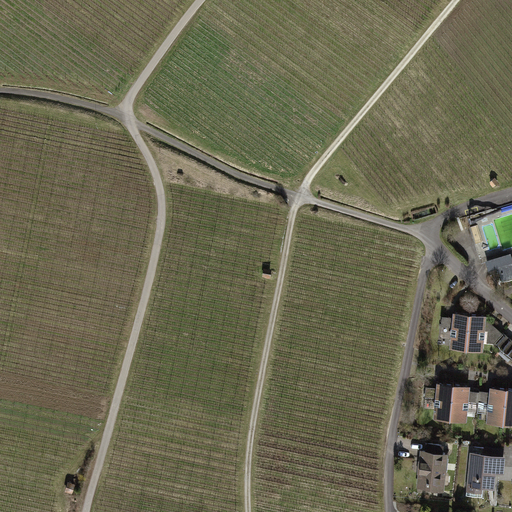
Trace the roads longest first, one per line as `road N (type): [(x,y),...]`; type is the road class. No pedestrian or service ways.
road 1 (track): [(86,511),(163,211),(155,169),(123,110),(201,0)]
road 2 (residential): [(511,312),(427,234),(395,472),(398,511)]
road 3 (track): [(247,511),(250,436),(295,196)]
road 4 (track): [(0,88),(123,110),(295,196)]
road 5 (track): [(295,196),(460,0)]
road 6 (track): [(295,196),(427,234)]
